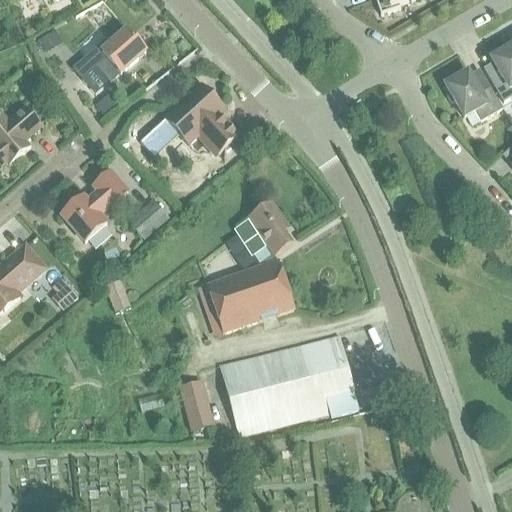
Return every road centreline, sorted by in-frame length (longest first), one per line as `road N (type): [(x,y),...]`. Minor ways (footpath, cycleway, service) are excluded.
road 1 (tertiary): [(465,511),(355,205),(298,123)]
road 2 (residential): [(390,70),(425,128),(511,224)]
road 3 (tertiary): [(298,123),(176,0)]
road 4 (residential): [(127,117),(0,217)]
road 5 (residential): [(390,70),(509,0)]
